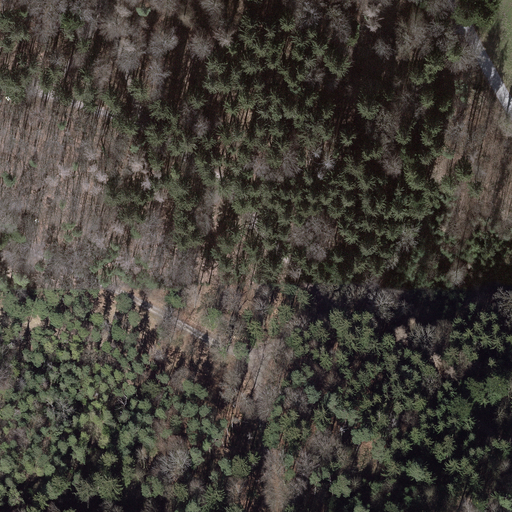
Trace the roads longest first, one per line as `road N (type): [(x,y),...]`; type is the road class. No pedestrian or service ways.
road 1 (track): [(511,453),(336,311),(196,158),(141,128)]
road 2 (track): [(0,237),(228,347),(260,350),(336,311)]
road 3 (track): [(490,0),(446,41),(421,140),(419,210),(388,270),(336,311)]
road 4 (track): [(260,350),(272,511)]
road 5 (track): [(0,78),(141,128)]
road 6 (track): [(141,128),(103,0)]
road 7 (tertiary): [(448,0),(511,108)]
road 8 (track): [(24,84),(61,72),(83,51),(102,0)]
